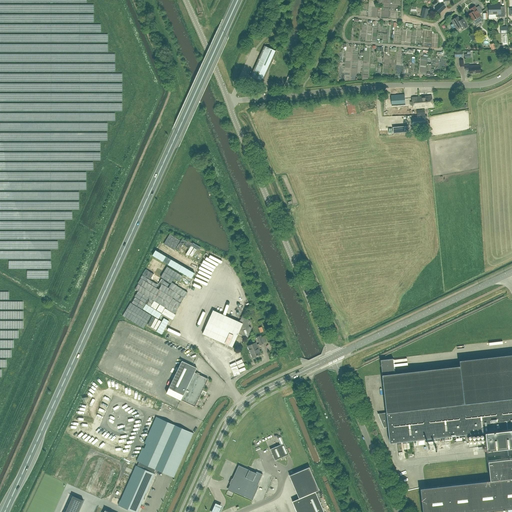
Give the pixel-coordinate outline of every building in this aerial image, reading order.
[(442,0),(443,2),(442,3),(441,2),(435,9),(439,14),(446,7),(445,6),(447,4),(446,1),(450,0),(442,0)] [(500,7),(500,4),(495,4),(495,6),(488,6),(488,14),(496,14),(496,17),(504,17),(504,7),(500,7)] [(482,12),(479,6),(475,8),(474,6),(469,9),(471,12),(468,14),(472,21),(473,20),(475,23),(481,20),(479,16),(480,16),(479,14),(482,12)] [(462,19),(459,20),(457,17),(451,21),(453,23),(450,24),(450,26),(452,28),(453,29),(455,27),(456,29),(460,27),(462,30),(467,27),(462,19)] [(277,51),(265,46),(251,76),(263,82),(277,51)] [(474,68),(474,66),(469,66),(469,65),(464,65),(465,71),(469,70),(469,74),(479,73),(481,73),(480,67),(478,67),(474,68)] [(286,85),(290,87),(295,78),(290,76),(286,85)] [(405,105),(404,94),(391,95),(392,106),(405,105)] [(432,107),(431,96),(412,98),(413,109),(432,107)] [(353,102),(352,100),(349,101),(349,102),(347,103),(349,115),(357,113),(354,101),(353,102)] [(426,126),(425,117),(412,118),(412,127),(426,126)] [(239,322),(213,310),(202,334),(232,347),(238,333),(244,336),(245,335),(246,336),(248,335),(249,334),(251,329),(251,327),(248,326),(250,322),(250,320),(241,317),(239,322)] [(261,339),(260,336),(256,337),(259,345),(263,344),(263,343),(266,342),(264,338),(261,339)] [(260,354),(256,343),(247,346),(252,357),(260,354)] [(511,354),(460,361),(460,366),(395,373),(393,358),(380,360),(386,413),(378,414),(378,413),(384,428),(383,426),(388,426),(390,443),(405,441),(405,443),(403,443),(404,449),(410,449),(409,442),(408,443),(408,441),(486,432),(488,450),(511,447),(511,354)] [(169,388),(166,393),(181,400),(195,406),(208,379),(194,373),(196,368),(182,361),(169,388)] [(133,511),(137,511),(155,474),(153,473),(155,470),(172,477),(174,473),(175,474),(193,433),(156,417),(144,443),(146,444),(144,448),(142,447),(136,461),(139,462),(137,466),(136,465),(134,470),(134,471),(132,474),(131,476),(131,477),(121,498),(122,498),(121,499),(118,505),(133,511)] [(479,435),(469,436),(470,447),(478,446),(483,445),(482,438),(479,438),(479,435)] [(289,454),(284,443),(270,449),(275,460),(289,454)] [(490,480),(420,488),(422,511),(478,511),(511,508),(511,458),(488,461),(490,480)] [(238,465),(235,473),(258,484),(262,474),(256,472),(256,473),(238,465)] [(309,467),(287,477),(297,500),(292,502),(296,511),(324,511),(315,492),(319,490),(309,467)] [(257,486),(258,484),(235,473),(232,479),(233,480),(233,481),(256,492),(259,486),(257,486)] [(256,492),(233,481),(229,489),(253,500),(256,492)] [(73,496),(65,511),(77,511),(83,500),(73,496)] [(218,511),(222,506),(215,503),(211,511),(218,511)]
